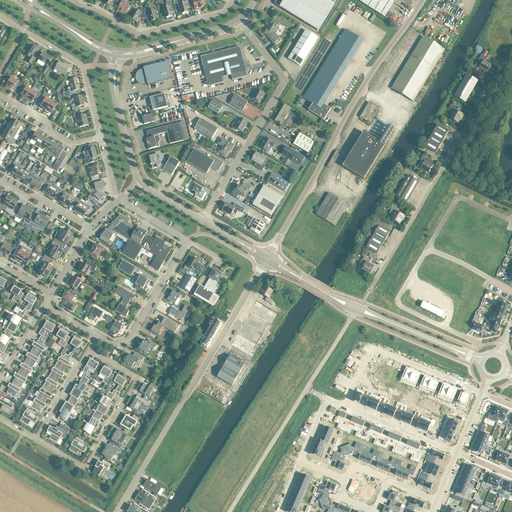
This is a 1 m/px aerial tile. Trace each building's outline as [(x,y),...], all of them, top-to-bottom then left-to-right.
[(166,18),(172,16),(171,11),(174,10),(173,6),(171,0),(166,2),(166,7),(163,8),(166,18)] [(182,14),(188,12),(187,7),(190,6),(188,0),(182,0),(182,3),(179,4),(182,14)] [(195,11),(199,10),(198,8),(204,7),(203,2),(202,0),(194,0),(193,0),(194,6),(195,11)] [(276,0),(274,4),(280,7),(279,7),(318,31),(334,4),(333,4),(335,0),(276,0)] [(357,0),(385,18),(394,2),(390,0),(357,0)] [(131,6),(122,2),(117,11),(120,12),(121,11),(126,14),(128,11),(130,13),(135,6),(132,4),(131,6)] [(145,17),(145,9),(141,8),(139,11),(136,9),(130,19),(136,22),(140,15),(142,16),(145,17)] [(151,11),(150,9),(145,9),(145,17),(147,17),(149,17),(151,22),(157,20),(155,10),(151,11)] [(275,33),(276,31),(277,31),(278,30),(279,28),(278,27),(280,24),(272,19),(266,29),(267,30),(265,32),(264,32),(263,33),(267,35),(274,45),(280,41),(275,33)] [(300,66),(318,38),(306,30),(288,59),(300,66)] [(363,41),(345,30),(303,98),(313,104),(308,111),(324,120),(331,109),(324,105),(363,41)] [(413,102),(445,50),(423,37),(391,89),(413,102)] [(32,56),(34,53),(36,49),(28,44),(25,50),(27,51),(24,55),(24,54),(24,55),(28,57),(26,61),(31,65),(35,58),(32,56)] [(223,82),(222,78),(231,75),(232,80),(247,76),(246,71),(240,49),(238,47),(201,57),(208,86),(223,82)] [(487,59),(490,55),(488,52),(485,57),(481,55),(479,58),(482,60),(480,64),(481,64),(479,68),(487,72),(491,65),(486,62),(488,59),(487,59)] [(48,56),(42,53),(38,60),(47,65),(52,58),(48,56)] [(69,68),(59,62),(57,65),(56,65),(55,66),(56,66),(54,69),(65,75),(63,77),(67,79),(70,74),(67,72),(69,68)] [(148,85),(153,84),(173,79),(169,62),(143,68),(144,69),(141,70),(140,70),(138,72),(137,73),(136,75),(136,77),(136,79),(137,81),(138,83),(139,84),(141,85),(143,85),(145,85),(147,84),(148,85)] [(465,103),(478,81),(467,74),(454,96),(465,103)] [(15,90),(18,86),(19,83),(15,80),(15,78),(9,76),(7,80),(8,82),(5,87),(8,89),(9,88),(10,89),(11,88),(15,90)] [(63,92),(62,92),(63,97),(69,96),(77,94),(76,90),(79,90),(77,84),(78,84),(77,79),(74,79),(73,78),(72,79),(71,80),(69,81),(70,85),(71,89),(68,90),(68,91),(68,92),(63,93),(63,92)] [(26,100),(31,90),(26,87),(28,83),(25,81),(21,89),(23,91),(21,95),(22,96),(22,97),(26,100)] [(261,99),(265,93),(258,89),(252,98),(255,100),(259,102),(261,100),(260,100),(261,99)] [(36,93),(31,90),(26,100),(30,102),(30,101),(32,102),(34,97),(37,99),(40,94),(40,93),(38,92),(36,93)] [(45,111),(50,101),(47,99),(49,96),(48,95),(47,94),(48,94),(45,92),(43,95),(42,96),(40,100),(43,102),(40,107),(41,108),(41,109),(45,111)] [(167,104),(165,94),(150,98),(152,107),(148,108),(149,113),(155,111),(155,110),(168,107),(170,107),(169,104),(167,104)] [(242,111),(248,102),(235,95),(229,104),(242,111)] [(73,111),(75,111),(80,109),(79,106),(83,105),(81,96),(76,97),(75,97),(74,98),(75,104),(71,105),(73,111)] [(218,114),(223,106),(220,104),(220,103),(213,99),(208,108),(218,114)] [(56,105),(50,101),(45,111),(49,113),(49,112),(51,113),(54,109),(56,110),(60,105),(57,103),(56,105)] [(297,114),(289,109),(288,108),(287,107),(285,106),(284,105),(283,104),(283,103),(283,104),(285,106),(286,107),(287,107),(286,112),(285,112),(285,113),(282,111),(279,116),(280,116),(280,117),(278,116),(275,121),(280,124),(281,124),(281,125),(281,126),(282,127),(283,128),(284,128),(285,128),(286,127),(287,126),(287,125),(287,124),(286,124),(286,123),(291,116),(295,118),(297,114)] [(370,123),(378,109),(370,104),(365,112),(361,117),(370,123)] [(460,120),(462,116),(461,116),(462,115),(456,112),(458,109),(451,105),(449,108),(453,110),(451,114),(452,115),(450,118),(457,123),(459,119),(460,120)] [(154,122),(153,118),(155,117),(157,117),(156,114),(155,111),(149,113),(150,115),(142,117),(144,125),(155,122),(154,122)] [(81,115),(80,112),(73,114),(74,117),(75,117),(76,124),(77,123),(78,127),(77,127),(78,128),(88,125),(87,120),(86,120),(86,118),(86,117),(86,114),(81,115)] [(240,118),(237,123),(236,123),(234,123),(232,127),(232,128),(236,130),(237,130),(238,130),(242,132),(244,128),(245,128),(248,122),(240,118)] [(19,130),(22,125),(12,119),(9,124),(19,130)] [(212,139),(218,129),(200,119),(194,129),(212,139)] [(183,140),(179,123),(152,130),(147,131),(149,138),(146,139),(147,142),(149,149),(159,147),(158,142),(160,142),(158,135),(158,136),(157,135),(167,132),(170,144),(183,140)] [(16,134),(19,130),(9,124),(6,128),(16,134)] [(28,135),(29,132),(33,126),(30,124),(25,133),(26,134),(28,135)] [(436,153),(449,131),(437,125),(425,147),(436,153)] [(4,133),(13,139),(16,134),(6,128),(4,133)] [(364,180),(382,150),(385,146),(363,132),(342,167),(364,180)] [(10,145),(10,144),(13,139),(4,133),(1,138),(8,142),(7,144),(10,145)] [(36,143),(40,135),(35,133),(32,138),(29,136),(27,140),(30,142),(31,140),(36,143)] [(308,153),(314,142),(300,133),(293,144),(308,153)] [(38,148),(44,138),(40,135),(36,143),(34,145),(38,148)] [(273,148),(275,144),(273,143),(273,142),(265,137),(259,147),(268,152),(266,151),(270,146),(271,147),(273,148)] [(43,151),(49,141),(44,138),(38,148),(43,151)] [(230,151),(231,150),(234,146),(220,138),(217,143),(222,146),(219,152),(226,156),(229,151),(230,151)] [(6,151),(10,145),(7,144),(7,143),(6,145),(0,141),(0,147),(3,150),(5,151),(6,151)] [(48,154),(54,144),(49,141),(43,151),(46,152),(48,154)] [(52,156),(54,154),(58,146),(54,144),(48,154),(47,154),(52,157),(52,156)] [(57,159),(58,158),(60,155),(61,152),(63,149),(58,146),(54,154),(52,156),(57,159)] [(300,166),(305,158),(285,146),(281,154),(300,166)] [(97,158),(94,148),(85,150),(86,151),(87,150),(88,156),(83,157),(85,165),(95,162),(94,159),(97,158)] [(210,158),(194,149),(187,162),(206,174),(210,168),(217,171),(219,171),(223,163),(211,156),(210,158)] [(334,164),(339,155),(337,154),(338,152),(336,151),(327,167),(330,169),(333,164),(334,164)] [(262,171),(264,167),(261,166),(266,158),(256,152),(252,160),(257,164),(255,167),(262,171)] [(157,154),(149,156),(151,164),(151,165),(151,166),(152,166),(153,169),(157,168),(158,169),(161,170),(164,165),(161,164),(159,163),(158,158),(159,158),(159,157),(159,156),(158,155),(157,154)] [(421,169),(424,171),(428,173),(433,166),(427,163),(429,160),(422,156),(421,159),(417,166),(421,169)] [(172,175),(174,171),(180,162),(171,157),(163,170),(172,175)] [(16,164),(13,163),(10,169),(12,170),(11,173),(16,176),(20,169),(21,166),(17,163),(16,164)] [(99,165),(87,168),(90,178),(91,178),(92,181),(91,181),(94,180),(99,179),(97,174),(101,173),(99,165)] [(20,179),(25,172),(20,169),(16,176),(20,179)] [(25,181),(31,172),(26,169),(25,172),(20,179),(25,181)] [(34,177),(36,174),(31,171),(31,172),(25,181),(30,184),(34,177)] [(285,192),(290,184),(272,173),(267,181),(285,192)] [(407,204),(419,182),(408,175),(395,197),(407,204)] [(34,187),(38,180),(34,177),(30,184),(34,187)] [(44,188),(48,181),(40,177),(38,180),(34,187),(39,190),(41,187),(43,189),(44,188)] [(94,180),(91,181),(94,190),(95,190),(96,192),(94,194),(93,194),(96,197),(99,200),(104,195),(105,195),(101,192),(102,188),(104,187),(103,182),(103,181),(101,182),(100,179),(99,179),(94,180)] [(195,180),(192,185),(195,187),(193,191),(196,193),(195,195),(202,199),(206,193),(202,191),(205,186),(195,180)] [(52,184),(48,181),(44,188),(46,189),(44,193),(44,192),(44,193),(49,196),(55,186),(56,184),(53,182),(52,184)] [(244,183),(242,187),(238,185),(236,188),(235,188),(234,190),(235,191),(234,192),(245,198),(252,187),(244,183),(243,183),(244,183)] [(59,196),(61,192),(62,190),(55,186),(49,196),(54,199),(54,198),(56,195),(59,196)] [(271,216),(282,197),(264,186),(252,205),(271,216)] [(64,204),(70,194),(65,192),(62,190),(61,192),(59,196),(61,198),(59,201),(64,204)] [(335,226),(348,205),(329,193),(316,215),(335,226)] [(73,205),(77,199),(74,197),(70,194),(64,204),(69,207),(71,204),(73,205)] [(5,211),(6,210),(12,199),(7,196),(4,201),(2,199),(0,202),(0,207),(0,208),(5,211)] [(13,216),(17,209),(17,208),(15,207),(18,202),(12,199),(6,210),(10,215),(13,216)] [(79,213),(84,203),(77,199),(73,205),(76,207),(74,210),(79,213)] [(90,207),(87,205),(84,203),(79,213),(83,216),(84,216),(83,216),(86,212),(87,212),(90,207)] [(232,207),(226,203),(222,211),(226,213),(227,213),(231,215),(233,212),(236,214),(238,211),(242,213),(245,209),(235,203),(232,207)] [(19,211),(17,209),(13,216),(21,220),(22,218),(27,209),(28,208),(25,206),(24,207),(22,206),(19,211)] [(402,221),(404,217),(403,217),(403,216),(397,213),(399,210),(393,206),(391,209),(394,211),(392,215),(393,216),(391,219),(395,221),(399,223),(401,220),(402,221)] [(27,209),(22,218),(25,219),(23,222),(28,225),(31,221),(32,219),(30,217),(33,212),(30,211),(31,210),(28,208),(27,209)] [(37,229),(43,217),(38,214),(34,222),(33,223),(32,225),(37,229)] [(112,225),(109,228),(114,231),(125,237),(128,240),(130,240),(122,253),(135,260),(143,248),(144,249),(148,251),(157,256),(155,259),(151,267),(154,269),(158,271),(163,264),(171,249),(164,245),(165,242),(156,237),(155,239),(146,234),(143,232),(145,230),(141,228),(140,230),(137,228),(128,223),(130,220),(121,215),(111,224),(112,225)] [(44,228),(49,220),(43,217),(37,229),(42,232),(43,229),(44,228)] [(259,235),(265,225),(256,219),(250,230),(259,235)] [(369,243),(379,226),(374,223),(364,240),(369,243)] [(377,254),(390,232),(379,226),(369,243),(366,247),(377,254)] [(100,236),(98,239),(103,241),(110,245),(111,242),(112,243),(115,237),(115,236),(115,235),(112,233),(114,231),(109,228),(107,230),(106,229),(99,235),(100,236)] [(70,240),(72,236),(71,236),(72,234),(64,229),(61,234),(70,240)] [(70,240),(61,234),(58,239),(55,237),(53,241),(59,244),(60,241),(66,245),(67,243),(68,244),(70,240)] [(60,256),(62,253),(61,252),(62,251),(57,248),(59,244),(53,241),(51,245),(54,247),(51,251),(60,256)] [(12,249),(3,243),(0,249),(0,250),(9,255),(10,253),(12,254),(16,247),(14,246),(12,249)] [(109,248),(104,245),(99,243),(97,246),(94,244),(92,248),(91,250),(89,254),(93,256),(97,259),(101,252),(105,254),(109,248)] [(26,262),(29,258),(32,252),(22,246),(17,254),(14,259),(21,262),(22,259),(24,260),(23,261),(26,262)] [(60,256),(51,251),(49,254),(46,252),(45,254),(43,258),(49,261),(51,258),(56,261),(57,260),(58,260),(60,256)] [(199,261),(192,257),(187,266),(194,270),(194,269),(196,269),(194,273),(200,276),(205,268),(198,263),(199,261)] [(370,274),(374,266),(368,263),(370,260),(366,258),(364,257),(362,260),(364,261),(362,265),(364,266),(362,270),(365,271),(370,274)] [(50,273),(52,269),(52,267),(47,264),(49,261),(43,258),(41,261),(38,266),(41,268),(50,273)] [(131,277),(136,268),(123,260),(118,269),(131,277)] [(97,266),(92,263),(88,261),(86,265),(83,263),(81,267),(80,267),(79,267),(78,268),(78,269),(79,270),(86,275),(89,270),(94,273),(97,266)] [(48,277),(50,273),(41,268),(38,273),(46,278),(47,276),(48,277)] [(222,282),(219,280),(222,275),(214,270),(210,277),(210,278),(204,288),(200,285),(194,295),(213,307),(219,297),(215,294),(215,293),(222,282)] [(195,282),(196,280),(188,274),(180,287),(189,292),(193,285),(195,282)] [(86,279),(84,278),(79,275),(78,278),(75,277),(72,282),(71,282),(69,284),(70,285),(77,289),(82,281),(84,282),(86,279)] [(142,276),(140,275),(138,278),(138,279),(135,285),(136,285),(135,288),(139,291),(141,289),(143,289),(146,283),(148,284),(150,281),(147,279),(147,278),(143,276),(142,276)] [(22,291),(13,285),(9,292),(14,295),(13,298),(14,299),(13,301),(18,304),(21,299),(23,294),(21,292),(22,291)] [(133,299),(135,296),(118,286),(115,293),(124,299),(121,304),(120,304),(120,305),(118,304),(116,304),(115,304),(115,306),(114,307),(115,308),(117,309),(115,312),(120,314),(119,315),(120,315),(120,316),(121,316),(122,316),(123,316),(126,318),(129,311),(126,310),(127,308),(125,307),(126,306),(127,304),(128,302),(129,301),(129,302),(131,299),(133,299)] [(260,293),(261,293),(261,294),(267,297),(265,300),(271,304),(273,301),(270,299),(272,295),(271,294),(273,291),(265,287),(263,290),(262,289),(260,293)] [(178,294),(173,291),(171,293),(167,300),(174,304),(178,298),(179,299),(181,296),(184,299),(187,295),(180,291),(178,294)] [(76,305),(72,301),(75,297),(66,292),(62,298),(66,300),(65,301),(64,301),(62,305),(73,311),(76,305)] [(26,296),(23,294),(21,299),(24,300),(23,301),(28,304),(25,309),(24,309),(22,312),(19,311),(19,310),(15,307),(13,312),(17,314),(23,317),(26,311),(29,312),(36,301),(35,301),(36,299),(28,294),(26,296)] [(497,307),(506,311),(508,305),(499,302),(498,301),(496,306),(497,307)] [(423,302),(421,307),(442,318),(445,312),(423,302)] [(182,321),(190,308),(185,305),(181,312),(172,307),(169,313),(182,321)] [(496,306),(494,311),(495,312),(504,316),(506,311),(497,307),(496,306)] [(100,319),(102,314),(103,313),(95,307),(89,318),(94,321),(97,317),(100,319)] [(504,316),(495,312),(494,311),(491,316),(493,317),(502,321),(504,316)] [(23,317),(17,314),(15,317),(14,316),(11,320),(7,317),(5,321),(10,324),(11,322),(19,327),(21,324),(18,323),(20,320),(21,320),(23,317)] [(475,314),(471,324),(474,325),(473,329),(476,330),(476,331),(479,332),(480,332),(481,332),(481,331),(482,329),(483,327),(478,324),(480,321),(478,321),(480,316),(478,316),(475,314)] [(118,334),(122,329),(123,326),(119,323),(120,322),(115,319),(108,315),(105,319),(114,324),(110,330),(114,333),(115,332),(118,334)] [(500,326),(502,321),(493,317),(491,322),(492,323),(499,325),(500,326)] [(179,326),(169,320),(165,318),(161,324),(159,323),(158,325),(167,330),(167,329),(175,334),(179,326)] [(222,323),(215,320),(213,322),(212,325),(209,329),(206,334),(203,339),(200,344),(204,347),(207,348),(210,343),(213,338),(216,333),(219,328),(222,323)] [(13,334),(14,335),(17,331),(16,331),(18,328),(19,327),(11,322),(10,324),(5,321),(3,324),(7,327),(4,333),(5,334),(11,337),(13,334)] [(55,326),(49,323),(46,321),(46,322),(45,323),(38,334),(41,336),(37,341),(45,346),(46,346),(47,344),(45,342),(42,340),(44,337),(43,336),(46,330),(51,333),(55,326)] [(482,329),(481,331),(484,332),(488,334),(488,333),(491,334),(492,331),(496,333),(499,325),(492,323),(490,327),(484,325),(483,327),(482,329)] [(167,330),(158,325),(157,327),(154,325),(151,331),(159,336),(162,337),(167,330)] [(61,339),(59,342),(60,343),(59,345),(64,348),(70,338),(67,336),(68,334),(60,329),(56,336),(61,339)] [(11,337),(5,334),(3,336),(2,336),(0,338),(0,342),(7,347),(9,344),(6,342),(8,340),(9,340),(11,337)] [(81,345),(81,344),(82,343),(74,337),(69,344),(74,347),(71,353),(70,352),(68,356),(65,354),(63,357),(69,360),(70,360),(69,360),(72,354),(75,356),(82,344),(81,344),(81,345)] [(157,345),(153,342),(149,340),(147,343),(143,340),(137,350),(145,354),(148,350),(155,348),(157,345)] [(45,346),(37,341),(36,342),(37,342),(36,344),(33,342),(33,343),(32,345),(32,346),(31,346),(34,347),(31,352),(31,351),(31,352),(39,357),(42,352),(43,352),(42,352),(43,351),(44,349),(45,346)] [(39,357),(31,352),(30,352),(31,352),(30,354),(27,353),(26,355),(26,356),(25,356),(28,358),(25,362),(33,367),(36,362),(36,363),(37,362),(36,362),(37,362),(38,360),(38,359),(39,357)] [(144,358),(139,355),(135,353),(133,356),(132,356),(133,356),(132,356),(131,356),(129,355),(129,354),(129,355),(128,357),(127,357),(127,358),(126,357),(124,362),(125,362),(124,363),(125,362),(128,364),(127,365),(132,367),(132,366),(133,367),(132,366),(134,362),(139,365),(144,358)] [(69,360),(63,357),(61,355),(60,358),(59,358),(58,360),(57,361),(58,361),(55,366),(63,371),(63,370),(65,366),(68,368),(68,367),(68,366),(68,367),(70,364),(70,365),(70,364),(67,363),(69,360),(69,361),(69,360)] [(232,386),(245,364),(230,355),(217,377),(232,386)] [(376,372),(380,374),(382,367),(379,366),(382,359),(376,356),(374,360),(374,359),(373,362),(371,368),(377,370),(376,372)] [(95,371),(99,364),(90,359),(89,361),(89,360),(82,372),(85,373),(81,380),(87,383),(89,380),(86,378),(88,374),(87,374),(90,368),(95,371)] [(33,367),(25,362),(24,362),(25,363),(24,365),(21,363),(21,364),(20,366),(19,366),(19,367),(22,368),(19,372),(18,372),(27,377),(29,373),(30,373),(31,373),(30,373),(31,372),(32,370),(32,369),(33,367)] [(390,375),(394,364),(389,362),(386,369),(382,367),(380,374),(383,375),(384,373),(390,375)] [(400,367),(394,364),(390,375),(395,378),(394,380),(398,381),(400,375),(397,374),(400,367)] [(63,371),(55,366),(53,368),(51,370),(52,371),(51,371),(52,372),(49,376),(57,381),(59,376),(62,378),(62,377),(64,375),(64,374),(61,373),(62,371),(63,371)] [(113,372),(104,367),(100,374),(105,377),(103,380),(104,381),(103,383),(105,384),(101,391),(104,393),(108,386),(114,375),(111,374),(113,372)] [(408,383),(413,372),(407,370),(404,377),(400,375),(398,381),(402,383),(403,381),(408,383)] [(27,377),(18,372),(19,373),(18,375),(15,373),(15,374),(14,376),(14,377),(13,377),(16,378),(13,383),(12,382),(12,383),(21,388),(23,383),(24,383),(24,382),(25,382),(26,380),(25,380),(27,377)] [(416,389),(419,383),(415,381),(418,374),(413,372),(408,383),(414,385),(413,388),(416,389)] [(125,382),(126,380),(118,375),(114,382),(119,385),(115,391),(114,390),(112,394),(109,392),(107,395),(113,398),(117,392),(119,393),(126,382),(125,382)] [(57,381),(49,376),(47,379),(47,378),(46,379),(47,379),(45,381),(46,381),(45,381),(45,382),(43,387),(51,392),(51,391),(53,387),(56,388),(56,387),(57,385),(58,385),(55,383),(56,381),(57,381)] [(428,389),(431,380),(426,377),(423,384),(419,383),(416,389),(420,391),(421,389),(427,391),(428,389)] [(87,387),(85,386),(87,383),(81,380),(79,383),(80,383),(79,386),(76,385),(74,388),(83,393),(82,394),(87,397),(89,394),(84,391),(87,387)] [(435,397),(438,391),(434,389),(437,382),(431,380),(428,389),(433,391),(431,395),(435,397)] [(21,388),(12,383),(13,383),(12,385),(9,384),(8,386),(8,387),(7,387),(10,389),(7,393),(6,393),(15,398),(17,393),(18,394),(18,393),(19,393),(20,391),(20,390),(19,390),(21,388)] [(159,388),(152,383),(149,387),(150,387),(149,388),(144,384),(140,392),(145,395),(146,394),(150,396),(152,392),(156,394),(159,388)] [(445,399),(450,387),(444,385),(441,392),(438,391),(435,397),(439,398),(439,396),(445,399)] [(51,392),(43,387),(41,389),(40,389),(39,391),(39,392),(37,397),(45,402),(44,401),(47,397),(50,399),(50,398),(50,397),(50,398),(51,395),(51,396),(52,395),(49,394),(50,391),(51,392)] [(453,405),(456,398),(452,397),(455,390),(450,387),(445,399),(451,401),(450,403),(453,405)] [(83,393),(74,388),(74,389),(72,392),(70,395),(71,396),(70,399),(77,404),(80,398),(80,397),(82,394),(83,393)] [(357,392),(354,401),(359,404),(362,397),(365,398),(368,392),(365,390),(363,395),(357,392)] [(368,392),(365,398),(368,399),(365,406),(371,408),(374,399),(369,397),(371,393),(368,392)] [(460,400),(456,398),(453,405),(457,406),(458,404),(464,407),(466,401),(468,399),(467,399),(468,395),(463,393),(460,400)] [(113,398),(107,395),(106,398),(104,397),(102,401),(97,398),(95,402),(100,405),(101,403),(109,408),(111,405),(108,404),(110,401),(111,402),(113,398)] [(1,397),(0,399),(0,403),(4,406),(2,410),(0,409),(0,410),(8,414),(8,413),(10,409),(11,410),(14,405),(18,407),(17,408),(18,408),(20,404),(15,402),(7,397),(8,398),(7,400),(4,399),(1,397)] [(30,401),(28,406),(30,408),(39,412),(41,414),(41,413),(40,413),(43,408),(44,409),(43,408),(44,408),(45,406),(46,405),(43,404),(44,402),(45,402),(37,397),(35,399),(34,399),(33,401),(33,402),(32,402),(30,401)] [(151,404),(139,397),(142,399),(140,402),(136,400),(134,403),(133,405),(133,404),(132,405),(133,405),(131,408),(136,411),(136,412),(140,414),(142,410),(141,410),(144,405),(148,407),(151,404)] [(374,399),(371,408),(376,411),(379,404),(382,405),(384,399),(381,397),(379,402),(374,399)] [(76,411),(73,410),(77,404),(70,399),(68,403),(66,402),(64,406),(62,409),(70,414),(71,413),(74,415),(76,411)] [(384,399),(382,405),(385,407),(382,414),(388,416),(392,407),(386,405),(388,400),(384,399)] [(109,408),(101,403),(100,405),(98,408),(94,414),(101,418),(103,415),(105,416),(107,412),(108,409),(109,409),(109,408)] [(392,407),(388,416),(393,418),(396,411),(399,412),(402,406),(398,405),(397,409),(392,407)] [(402,406),(399,412),(402,414),(400,421),(405,423),(409,414),(403,412),(405,407),(402,406)] [(490,412),(487,419),(497,423),(498,420),(503,410),(497,407),(494,414),(490,412)] [(35,413),(27,409),(26,412),(25,411),(22,416),(23,417),(20,421),(19,421),(27,426),(28,425),(26,424),(29,420),(35,424),(38,419),(34,417),(35,417),(32,415),(33,413),(35,414),(35,413)] [(70,414),(62,409),(60,412),(62,414),(61,417),(60,416),(58,419),(63,423),(65,421),(65,420),(69,422),(71,418),(74,419),(76,416),(74,415),(71,413),(70,414)] [(503,410),(498,420),(504,423),(502,425),(507,427),(509,421),(505,419),(508,412),(503,410)] [(340,412),(336,421),(341,423),(339,428),(344,430),(348,420),(345,419),(346,414),(340,412)] [(409,414),(405,423),(410,425),(413,418),(416,420),(419,413),(415,412),(413,416),(409,414)] [(419,413),(416,420),(419,420),(416,427),(421,430),(425,421),(420,418),(421,414),(419,413)] [(99,426),(101,422),(99,421),(101,418),(94,414),(90,420),(91,420),(89,424),(88,425),(96,430),(97,429),(98,426),(99,426)] [(141,419),(134,415),(131,419),(127,416),(124,419),(125,420),(124,422),(123,421),(121,425),(130,430),(133,426),(135,427),(137,423),(139,424),(141,419)] [(348,420),(344,430),(348,432),(350,427),(355,429),(359,420),(353,417),(351,422),(348,420)] [(88,425),(89,424),(80,418),(78,422),(86,427),(84,431),(86,432),(84,435),(89,438),(91,435),(90,434),(92,431),(95,433),(96,430),(88,425)] [(425,421),(421,430),(426,432),(429,425),(432,426),(435,420),(432,419),(430,423),(425,421)] [(450,419),(448,424),(457,428),(459,423),(450,419)] [(359,420),(355,429),(359,431),(357,435),(362,437),(366,428),(363,427),(365,422),(359,420)] [(448,424),(446,429),(455,432),(457,428),(448,424)] [(366,428),(362,437),(367,439),(369,435),(373,437),(377,427),(371,425),(369,429),(366,428)] [(53,428),(50,426),(47,431),(53,435),(51,439),(50,438),(49,439),(57,443),(57,442),(59,438),(60,439),(63,434),(66,436),(68,433),(57,426),(56,427),(58,427),(56,429),(54,428),(53,428)] [(325,427),(323,432),(332,435),(334,430),(325,427)] [(377,427),(373,437),(378,438),(376,443),(381,445),(385,436),(381,434),(383,430),(377,427)] [(446,429),(444,433),(453,437),(455,432),(446,429)] [(123,433),(118,430),(116,434),(115,433),(114,436),(112,440),(121,446),(127,436),(131,438),(132,435),(133,435),(124,430),(125,431),(123,433)] [(323,432),(321,436),(330,440),(332,435),(323,432)] [(385,436),(381,445),(385,447),(387,442),(392,444),(396,435),(389,432),(388,437),(385,436)] [(444,433),(442,438),(451,442),(453,437),(444,433)] [(481,433),(479,437),(488,441),(490,436),(481,433)] [(396,435),(392,444),(396,446),(394,451),(399,453),(403,443),(400,442),(402,438),(396,435)] [(319,441),(325,443),(325,444),(328,445),(330,440),(321,436),(319,441)] [(479,437),(477,442),(486,446),(488,441),(479,437)] [(84,442),(76,438),(77,438),(75,441),(74,441),(71,446),(72,446),(70,450),(69,450),(77,455),(77,454),(76,454),(78,450),(84,453),(87,448),(84,446),(81,444),(83,442),(84,443),(84,442)] [(317,440),(315,445),(323,448),(325,444),(325,443),(319,441),(317,440)] [(403,443),(399,453),(404,455),(406,450),(410,452),(414,443),(408,440),(406,445),(403,443)] [(350,444),(345,446),(349,456),(352,454),(353,453),(356,455),(356,456),(356,455),(357,454),(357,453),(361,444),(357,442),(354,448),(351,447),(350,444)] [(477,442),(475,447),(484,450),(486,446),(477,442)] [(414,443),(410,452),(415,454),(413,458),(418,461),(422,451),(418,450),(420,445),(414,443)] [(361,444),(357,453),(357,454),(360,455),(358,459),(364,462),(368,453),(364,451),(365,446),(361,444)] [(115,449),(108,445),(106,449),(107,449),(106,451),(105,451),(103,454),(106,456),(105,457),(111,460),(114,455),(116,456),(118,452),(120,452),(122,449),(117,447),(115,449)] [(315,445),(313,449),(321,453),(323,448),(315,445)] [(335,451),(333,456),(342,459),(342,460),(343,460),(344,461),(344,460),(343,460),(345,456),(346,457),(349,456),(345,446),(340,448),(341,451),(340,454),(335,451)] [(497,446),(494,452),(498,454),(495,461),(501,463),(505,452),(500,450),(501,447),(497,446)] [(475,447),(473,452),(482,455),(484,450),(475,447)] [(313,449),(311,454),(319,458),(321,453),(313,449)] [(368,453),(364,462),(370,464),(372,460),(375,461),(379,452),(374,450),(372,454),(368,453)] [(379,452),(375,461),(378,462),(376,467),(383,470),(386,460),(382,458),(384,454),(379,452)] [(429,456),(428,459),(434,461),(436,458),(442,461),(445,456),(436,452),(433,458),(429,456)] [(505,452),(501,463),(506,465),(509,458),(511,459),(511,452),(511,454),(505,452)] [(333,456),(331,460),(335,462),(333,467),(343,471),(345,464),(341,463),(342,460),(342,459),(333,456)] [(386,460),(383,470),(389,472),(391,468),(394,469),(398,460),(393,458),(391,462),(386,460)] [(428,459),(427,462),(431,464),(429,469),(438,473),(440,467),(433,465),(434,461),(428,459)] [(398,460),(394,469),(397,470),(395,475),(401,477),(405,468),(400,466),(402,462),(398,460)] [(111,465),(108,463),(106,465),(98,461),(95,467),(92,472),(103,479),(106,474),(110,468),(110,467),(111,465)] [(405,468),(401,477),(407,480),(409,475),(412,477),(416,467),(411,465),(409,470),(405,468)] [(468,465),(466,470),(474,474),(476,475),(478,469),(476,469),(477,466),(473,465),(472,467),(468,465)] [(422,472),(421,475),(427,478),(429,475),(435,478),(438,473),(429,469),(427,474),(422,472)] [(466,470),(464,475),(472,478),(474,474),(466,470)] [(302,474),(300,479),(309,483),(311,478),(302,474)] [(421,475),(420,479),(424,480),(422,486),(431,490),(433,484),(426,481),(427,478),(421,475)] [(464,475),(462,480),(470,483),(472,478),(464,475)] [(484,480),(481,486),(485,488),(486,486),(491,488),(496,477),(490,475),(487,482),(484,480)] [(496,477),(491,488),(497,490),(496,493),(499,494),(502,488),(498,486),(501,479),(496,477)] [(161,488),(164,490),(166,487),(158,482),(156,485),(147,479),(143,486),(157,495),(161,488)] [(300,479),(298,484),(307,487),(309,483),(300,479)] [(462,480),(460,484),(468,488),(470,483),(462,480)] [(321,484),(319,489),(328,493),(329,490),(334,492),(337,485),(327,482),(325,486),(321,484)] [(502,488),(499,494),(503,496),(504,494),(509,496),(511,489),(511,483),(509,482),(506,489),(502,488)] [(298,484),(296,489),(305,492),(307,487),(298,484)] [(460,484),(458,489),(468,493),(470,489),(468,488),(460,484)] [(296,489),(294,493),(303,497),(305,492),(296,489)] [(319,489),(317,493),(323,495),(321,498),(319,499),(321,505),(330,501),(329,497),(328,497),(329,493),(328,493),(319,489)] [(458,489),(456,494),(464,497),(466,498),(468,493),(458,489)] [(148,493),(146,495),(140,491),(135,500),(143,505),(144,504),(149,507),(155,497),(148,493)] [(390,493),(388,500),(391,501),(390,504),(400,509),(402,504),(394,501),(396,496),(397,497),(399,493),(393,491),(392,494),(390,493)] [(294,493),(292,498),(301,502),(303,497),(294,493)] [(292,498),(290,503),(299,506),(301,502),(292,498)] [(409,503),(408,507),(414,509),(416,506),(423,509),(425,503),(422,502),(422,501),(419,500),(419,501),(416,500),(414,505),(409,503)] [(330,501),(321,505),(323,510),(325,509),(328,510),(327,511),(332,511),(334,508),(335,506),(331,505),(331,504),(330,501)] [(290,503),(288,508),(297,511),(299,506),(290,503)]
